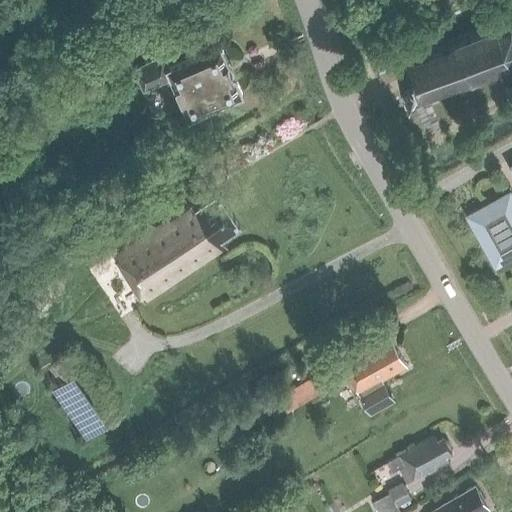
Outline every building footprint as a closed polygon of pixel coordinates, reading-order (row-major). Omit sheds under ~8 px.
[(454,41),(455,44),(396,67),(410,102),(469,79),(470,83),(511,64),(511,62),(511,32),(511,30),(497,24),(454,41)] [(100,27),(84,38),(91,48),(107,38),(100,27)] [(221,44),(170,67),(164,53),(134,67),(144,91),(171,79),(188,117),(243,92),(221,44)] [(146,303),(163,290),(226,248),(221,240),(239,227),(218,196),(195,211),(190,204),(168,218),(168,217),(118,250),(119,252),(113,257),(144,304),(146,303)] [(507,197),(472,217),(497,260),(511,251),(511,199),(509,201),(507,197)] [(395,402),(384,381),(407,368),(392,341),(384,346),(380,340),(341,361),(370,415),(395,402)] [(323,371),(260,406),(268,420),(331,385),(323,371)] [(447,456),(453,453),(444,436),(438,439),(435,435),(386,462),(392,472),(399,468),(407,483),(449,460),(447,456)] [(397,507),(411,499),(401,481),(387,490),(388,492),(372,502),(377,511),(399,511),(400,511),(397,507)] [(434,511),(480,511),(489,508),(476,485),(433,509),(434,511)]
